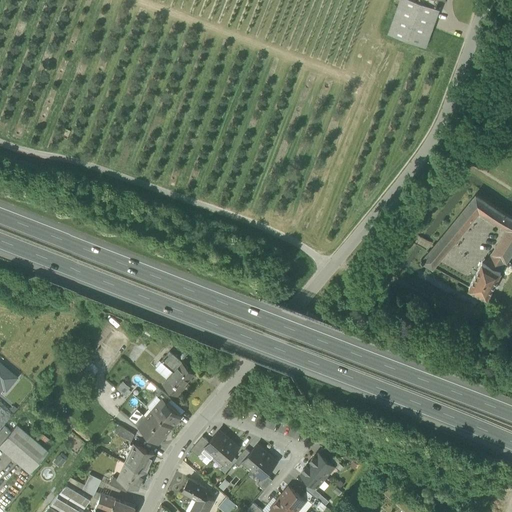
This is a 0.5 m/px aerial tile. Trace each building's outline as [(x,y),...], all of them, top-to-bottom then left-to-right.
[(399,0),(388,33),(426,47),(432,28),(439,9),(435,8),(416,1),(414,0),(399,0)] [(487,215),(496,221),(503,212),(476,195),(469,204),(479,210),(487,215)] [(445,252),(479,210),(469,204),(434,246),(445,252)] [(496,221),(507,229),(511,221),(511,217),(503,212),(496,221)] [(511,251),(511,221),(507,229),(492,253),(506,261),(511,251)] [(440,259),(445,252),(434,246),(428,253),(440,259)] [(432,267),(440,259),(428,253),(423,259),(422,259),(421,261),(421,262),(422,263),(424,263),(432,267)] [(492,253),(486,263),(500,271),(506,261),(492,253)] [(487,297),(500,271),(486,263),(482,261),(468,287),(487,297)] [(360,304),(367,310),(376,300),(368,294),(360,304)] [(88,339),(98,346),(113,327),(101,318),(86,337),(88,339)] [(88,339),(83,346),(93,353),(98,346),(88,339)] [(80,369),(93,353),(83,346),(66,368),(88,385),(93,379),(80,369)] [(164,358),(176,368),(182,361),(170,351),(164,358)] [(176,368),(164,358),(161,361),(174,371),(176,368)] [(174,371),(161,361),(155,369),(167,379),(174,371)] [(163,384),(177,396),(185,385),(184,384),(194,373),(188,368),(189,367),(182,361),(176,368),(174,371),(167,379),(163,384)] [(0,363),(0,389),(2,388),(6,383),(9,385),(16,377),(0,363)] [(146,387),(153,392),(157,387),(151,382),(146,387)] [(162,399),(167,403),(171,398),(157,387),(153,392),(156,395),(157,395),(162,399)] [(147,406),(152,411),(162,399),(157,395),(156,395),(147,406)] [(171,398),(167,403),(181,415),(185,410),(171,398)] [(167,403),(162,399),(152,411),(171,427),(181,415),(167,403)] [(129,418),(139,426),(147,417),(137,409),(129,418)] [(158,442),(171,427),(152,411),(147,417),(139,426),(151,436),(158,442)] [(0,447),(29,472),(48,450),(16,423),(11,430),(5,424),(0,430),(0,447)] [(117,435),(121,426),(118,424),(113,433),(117,435)] [(117,435),(131,441),(133,437),(134,434),(121,426),(117,435)] [(205,447),(214,456),(229,438),(219,430),(209,442),(205,447)] [(191,450),(198,456),(201,452),(205,447),(209,442),(202,436),(195,445),(191,450)] [(239,447),(229,438),(214,456),(224,464),(232,455),(239,447)] [(243,462),(252,470),(267,453),(257,444),(250,452),(242,461),(243,462)] [(134,445),(125,463),(145,472),(154,454),(134,445)] [(211,460),(214,456),(205,447),(201,452),(211,460)] [(246,448),(237,459),(234,462),(239,466),(243,462),(242,461),(250,452),(246,448)] [(277,461),(267,453),(252,470),(262,478),(266,474),(277,461)] [(312,461),(310,464),(325,477),(334,466),(328,461),(318,453),(315,457),(314,456),(311,460),(312,461)] [(225,473),(234,462),(237,459),(232,455),(224,464),(220,469),(225,473)] [(334,466),(340,471),(344,467),(332,456),(328,461),(334,466)] [(138,488),(145,472),(125,463),(125,464),(126,464),(120,479),(118,478),(118,479),(128,483),(138,488)] [(316,487),(325,477),(310,464),(307,466),(306,465),(303,469),(304,470),(301,474),(316,487)] [(81,490),(91,496),(99,479),(89,474),(81,490)] [(257,484),(264,490),(273,480),(266,474),(262,478),(257,484)] [(109,484),(124,491),(128,483),(118,479),(118,478),(113,476),(109,484)] [(183,492),(198,500),(201,494),(205,487),(190,479),(189,478),(182,492),(183,493),(183,492)] [(49,506),(49,507),(44,511),(81,511),(91,496),(81,490),(67,482),(53,500),(49,506)] [(307,490),(317,499),(321,494),(309,484),(305,488),(307,490)] [(288,486),(280,496),(297,511),(305,501),(288,486)] [(321,502),(317,499),(307,490),(302,495),(316,507),(321,502)] [(98,500),(96,504),(94,509),(101,511),(108,511),(110,509),(114,498),(100,493),(98,500)] [(205,511),(212,499),(201,494),(198,500),(191,511),(205,511)] [(280,496),(271,507),(277,511),(295,511),(297,511),(280,496)] [(218,507),(223,511),(229,511),(235,505),(226,497),(218,507)] [(110,509),(108,511),(101,511),(94,509),(92,511),(133,511),(135,507),(114,498),(110,509)] [(245,511),(253,511),(258,506),(253,503),(245,511)]
